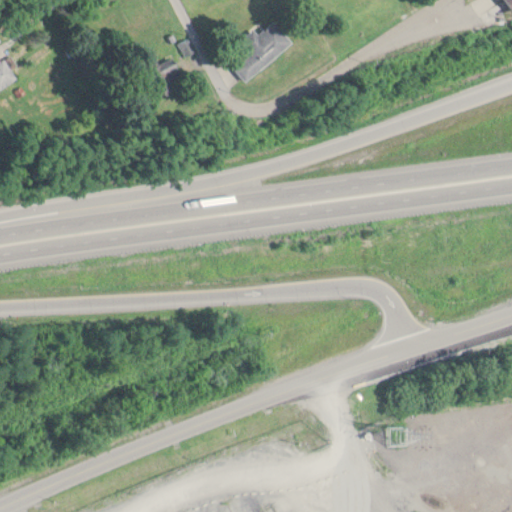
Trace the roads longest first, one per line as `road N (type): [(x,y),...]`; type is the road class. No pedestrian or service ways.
road 1 (tertiary): [(0,502),(192,419),(511,310)]
road 2 (motorway): [(511,81),(211,180),(0,213)]
road 3 (motorway): [(511,161),(0,231)]
road 4 (motorway): [(0,250),(511,182)]
road 5 (motorway): [(0,302),(356,283),(388,297),(408,341)]
road 6 (residential): [(438,0),(265,108),(239,106),(223,94),(176,0)]
